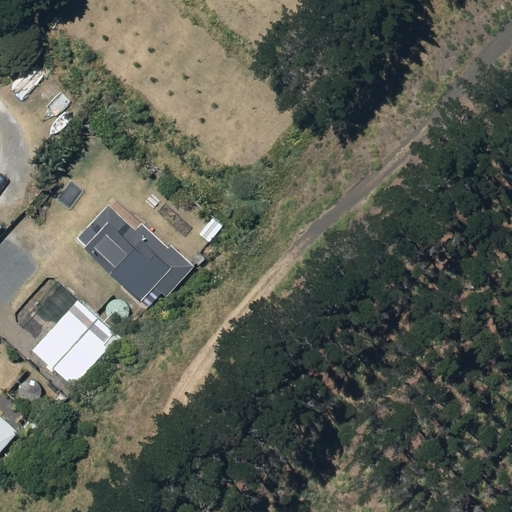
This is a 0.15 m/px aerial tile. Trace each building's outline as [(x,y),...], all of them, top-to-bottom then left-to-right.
[(64,111),(44,89),(30,101),(51,123),(64,111)] [(80,238),(145,299),(158,285),(168,295),(196,265),(174,245),(172,248),(142,218),(134,226),(112,205),(80,238)] [(0,267),(23,242),(0,221),(0,267)] [(48,360),(74,385),(97,360),(70,335),(48,360)] [(44,376),(42,375),(39,374),(36,374),(34,374),(31,374),(29,375),(26,376),(24,378),(22,380),(21,383),(20,385),(20,388),(20,391),(20,393),(21,396),(22,398),(24,400),(26,402),(29,403),(31,404),(34,405),(37,405),(39,404),(42,403),(44,402),(46,400),(48,398),(49,396),(50,393),(51,391),(51,388),(50,385),(49,383),(48,380),(46,378),(44,376)]
